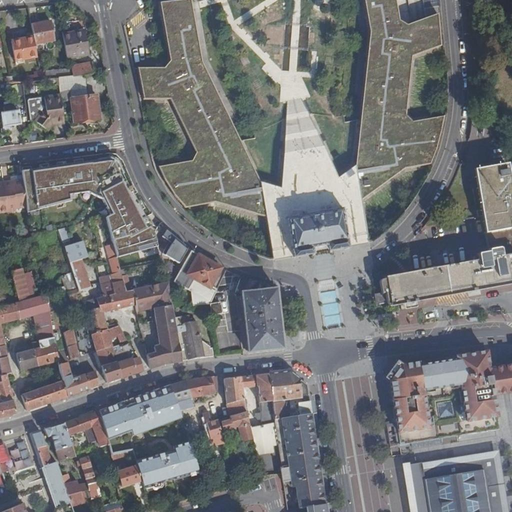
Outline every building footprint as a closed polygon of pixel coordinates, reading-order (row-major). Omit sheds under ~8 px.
[(193,4),(192,0),(169,0),(161,1),(171,59),(164,66),(149,66),(136,66),(142,96),(169,97),(194,150),(190,158),(156,164),(161,175),(173,193),(183,204),(213,199),(263,216),(271,258),(280,257),(290,255),(311,252),(310,247),(313,246),(313,247),(313,248),(314,248),(314,249),(315,249),(315,250),(316,250),(317,250),(318,250),(319,250),(320,250),(320,249),(321,249),(321,248),(322,248),(322,247),(322,246),(322,245),(325,244),(326,250),(347,246),(356,245),(369,243),(359,200),(403,169),(429,164),(435,149),(443,116),(411,122),(406,113),(412,55),(443,46),(439,14),(418,21),(406,24),(398,19),(395,0),(364,0),(369,34),(355,166),(336,176),(301,98),(294,100),(286,101),(278,185),(257,182),(236,134),(202,60),(193,4)] [(51,22),(31,26),(34,38),(36,52),(44,51),(44,43),(55,41),(51,22)] [(85,33),(63,37),(67,62),(89,58),(85,33)] [(23,59),(37,57),(36,52),(34,38),(11,42),(14,61),(17,60),(23,59)] [(77,68),(79,80),(86,80),(94,77),(92,66),(77,68)] [(77,68),(68,69),(69,73),(70,81),(79,80),(77,68)] [(41,84),(39,70),(34,70),(34,74),(21,75),(22,80),(29,79),(30,85),(41,84)] [(43,76),(44,83),(60,82),(70,81),(69,73),(43,76)] [(86,90),(86,80),(79,80),(70,81),(60,82),(61,93),(86,90)] [(97,92),(72,96),(75,120),(101,116),(97,92)] [(54,124),(66,122),(62,98),(47,101),(48,109),(44,110),(42,101),(26,103),(30,125),(36,125),(48,133),(54,124)] [(4,126),(21,124),(20,120),(24,120),(23,114),(19,114),(19,111),(13,111),(6,112),(3,113),(4,126)] [(108,154),(21,168),(21,172),(22,179),(24,188),(24,192),(26,202),(27,211),(71,200),(70,193),(87,191),(102,199),(108,214),(103,216),(110,242),(114,256),(155,242),(150,224),(148,222),(119,163),(122,162),(118,154),(110,150),(108,150),(108,154)] [(511,189),(510,178),(511,177),(511,172),(511,171),(510,170),(509,170),(507,162),(473,169),(481,214),(482,220),(484,232),(486,232),(510,228),(511,228),(511,229),(511,228),(511,189)] [(9,173),(11,181),(22,179),(21,172),(9,173)] [(22,188),(24,188),(22,179),(11,181),(0,182),(0,208),(15,207),(15,204),(26,202),(24,192),(23,192),(22,188)] [(26,226),(17,228),(18,236),(27,235),(26,226)] [(63,227),(56,229),(63,246),(70,244),(63,227)] [(511,237),(510,228),(486,232),(489,248),(488,249),(487,249),(487,250),(487,251),(474,253),(475,259),(412,270),(382,276),(382,277),(378,278),(376,280),(379,293),(383,292),(384,299),(385,303),(386,304),(388,304),(389,305),(404,302),(407,302),(417,300),(476,289),(511,282),(511,237)] [(169,261),(172,264),(184,245),(172,234),(162,251),(172,257),(169,261)] [(25,244),(32,242),(30,235),(21,237),(23,245),(25,244)] [(70,244),(63,246),(65,252),(73,275),(75,283),(76,285),(77,289),(88,286),(79,258),(82,257),(79,247),(77,241),(70,244)] [(102,294),(106,308),(132,301),(129,288),(123,289),(118,268),(115,258),(114,256),(110,242),(105,244),(108,256),(107,256),(112,272),(107,273),(109,279),(98,282),(102,294)] [(218,263),(189,248),(170,279),(187,289),(189,302),(206,299),(213,285),(208,283),(218,263)] [(21,267),(10,270),(16,295),(27,293),(21,267)] [(122,267),(118,268),(123,289),(129,288),(125,272),(123,272),(122,267)] [(30,270),(23,272),(28,289),(34,287),(30,270)] [(165,279),(129,288),(132,301),(134,307),(150,304),(154,303),(153,297),(167,294),(165,279)] [(282,348),(275,288),(271,288),(271,287),(253,280),(249,279),(246,291),(241,292),(248,352),(282,348)] [(77,289),(76,285),(64,289),(67,300),(75,297),(73,291),(77,289)] [(32,314),(37,339),(38,339),(52,335),(44,294),(38,296),(18,301),(15,302),(18,317),(32,314)] [(95,296),(98,305),(100,310),(106,308),(102,294),(95,296)] [(220,317),(216,297),(206,299),(210,319),(220,317)] [(15,302),(0,305),(0,330),(1,330),(0,327),(0,322),(18,317),(15,302)] [(98,305),(84,309),(89,331),(105,327),(103,321),(100,310),(98,305)] [(154,354),(146,356),(149,368),(169,362),(180,361),(172,318),(170,306),(169,305),(159,307),(160,312),(154,313),(160,346),(153,347),(154,354)] [(188,315),(172,318),(180,361),(214,356),(212,349),(212,346),(210,346),(210,344),(199,337),(195,320),(188,321),(188,315)] [(118,337),(121,341),(127,338),(117,322),(114,323),(117,330),(115,332),(118,337)] [(89,331),(94,348),(111,343),(110,341),(105,327),(89,331)] [(72,331),(62,333),(65,346),(74,344),(72,331)] [(32,348),(15,352),(19,370),(58,363),(55,352),(52,335),(38,339),(40,347),(32,348)] [(118,337),(110,341),(111,343),(112,347),(121,341),(118,337)] [(121,341),(131,356),(136,354),(127,338),(121,341)] [(40,347),(38,339),(31,341),(32,348),(40,347)] [(111,343),(94,348),(100,366),(116,360),(112,347),(111,343)] [(78,359),(74,344),(65,346),(69,366),(75,365),(74,360),(78,359)] [(84,371),(69,376),(61,350),(55,352),(58,363),(63,378),(68,396),(90,388),(84,371)] [(489,369),(487,352),(460,356),(402,365),(391,382),(396,417),(397,422),(400,446),(412,444),(441,439),(449,438),(499,429),(497,418),(495,403),(494,395),(503,394),(508,393),(511,392),(511,365),(504,367),(489,369)] [(131,356),(116,360),(122,377),(144,370),(139,353),(136,354),(131,356)] [(0,374),(6,373),(11,371),(7,354),(0,356),(0,374)] [(116,360),(100,366),(106,383),(122,377),(116,360)] [(397,361),(386,379),(391,382),(402,365),(397,361)] [(99,385),(94,368),(84,371),(90,388),(99,385)] [(288,397),(309,394),(308,384),(290,370),(269,372),(273,401),(274,416),(281,415),(283,408),(287,408),(288,406),(288,397)] [(259,402),(273,401),(269,372),(240,376),(242,388),(257,386),(259,402)] [(0,398),(12,395),(6,373),(0,374),(0,376),(1,381),(0,380),(0,398)] [(217,392),(217,379),(216,376),(199,379),(203,396),(215,395),(214,392),(217,392)] [(226,404),(243,400),(242,388),(240,376),(223,379),(226,404)] [(27,410),(68,396),(63,378),(21,392),(27,410)] [(184,381),(169,386),(179,411),(179,412),(194,408),(191,398),(203,396),(199,379),(184,381)] [(129,394),(142,390),(141,385),(128,388),(129,394)] [(150,430),(182,420),(179,412),(179,411),(169,386),(140,396),(150,430)] [(0,417),(15,414),(17,413),(12,395),(0,398),(0,417)] [(131,437),(150,430),(140,396),(99,411),(107,439),(130,432),(131,437)] [(280,469),(282,475),(283,481),(322,474),(310,399),(303,400),(303,401),(298,402),(300,412),(290,414),(281,415),(274,416),(275,420),(250,428),(253,439),(257,457),(274,454),(273,446),(279,446),(282,469),(280,469)] [(243,400),(226,404),(229,416),(246,411),(243,400)] [(290,414),(300,412),(298,402),(297,402),(289,408),(290,414)] [(102,450),(110,448),(107,439),(99,411),(63,424),(67,435),(85,429),(91,445),(99,443),(102,450)] [(212,438),(222,435),(222,434),(218,423),(218,420),(212,422),(209,411),(203,413),(212,438)] [(242,442),(253,439),(250,428),(246,411),(229,416),(230,419),(221,422),(224,432),(238,428),(242,442)] [(75,456),(74,454),(69,441),(67,435),(63,424),(44,431),(46,439),(51,438),(59,461),(75,456)] [(50,464),(39,432),(31,433),(42,467),(50,464)] [(222,435),(212,438),(213,445),(223,442),(222,435)] [(76,439),(69,441),(74,454),(81,452),(76,439)] [(441,439),(412,444),(412,450),(442,444),(441,439)] [(22,467),(27,465),(17,441),(12,444),(22,467)] [(174,482),(199,475),(190,444),(173,449),(174,452),(159,457),(167,483),(174,481),(174,482)] [(497,452),(403,468),(410,511),(507,511),(506,501),(497,452)] [(65,467),(58,468),(73,508),(86,504),(83,494),(98,488),(89,456),(72,461),(74,468),(82,466),(87,485),(80,488),(78,482),(70,485),(65,467)] [(159,457),(137,464),(138,468),(142,483),(144,491),(163,486),(162,485),(167,483),(159,457)] [(58,468),(56,463),(50,464),(42,467),(41,467),(55,507),(57,511),(74,511),(73,508),(58,468)] [(123,489),(142,483),(138,468),(118,473),(123,489)] [(295,487),(296,489),(324,485),(322,474),(283,481),(284,485),(288,484),(295,487)] [(217,484),(203,488),(204,494),(218,490),(217,484)] [(299,494),(301,508),(306,507),(326,504),(324,485),(296,489),(293,490),(294,494),(299,494)] [(121,501),(104,507),(106,511),(111,511),(123,509),(121,501)] [(25,511),(23,502),(15,506),(7,509),(0,511),(25,511)]
